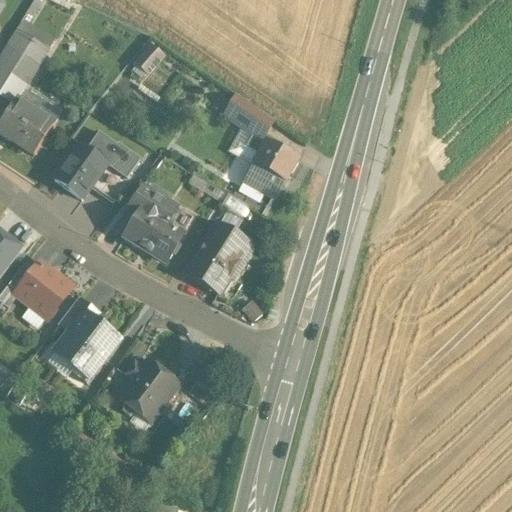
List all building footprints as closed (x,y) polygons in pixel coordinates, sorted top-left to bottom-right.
[(147,79),(166,59),(152,46),(133,66),(147,79)] [(37,68),(6,49),(0,58),(0,100),(11,108),(14,103),(16,104),(37,68)] [(272,124),(241,102),(228,122),(252,139),(259,144),(262,139),(272,124)] [(16,104),(14,103),(11,108),(0,125),(0,137),(34,159),(53,128),(16,104)] [(118,151),(98,137),(86,154),(106,168),(105,169),(125,183),(126,181),(139,163),(119,149),(118,151)] [(284,152),(262,139),(259,144),(252,139),(245,151),(259,157),(254,167),(261,171),(284,184),(295,163),(281,156),(284,152)] [(86,154),(78,149),(54,184),(81,203),(90,190),(105,169),(106,168),(86,154)] [(259,176),(245,168),(239,180),(252,187),(259,176)] [(125,183),(105,169),(90,190),(112,205),(128,182),(126,181),(125,183)] [(284,184),(261,171),(259,176),(252,187),(275,200),(284,184)] [(207,187),(192,178),(187,187),(203,196),(207,187)] [(226,199),(207,187),(203,196),(221,207),(226,199)] [(175,211),(140,190),(127,208),(139,216),(141,213),(165,228),(175,211)] [(229,215),(215,207),(203,227),(215,235),(216,236),(229,215)] [(193,222),(175,211),(165,228),(141,213),(139,216),(124,241),(166,266),(193,222)] [(0,277),(20,251),(0,234),(0,277)] [(216,236),(215,235),(189,277),(219,296),(229,278),(234,282),(243,267),(238,264),(245,253),(216,236)] [(71,291),(39,266),(32,274),(15,297),(47,321),(71,291)] [(23,267),(6,290),(15,297),(32,274),(23,267)] [(92,324),(98,317),(78,302),(58,327),(71,336),(72,336),(77,335),(79,337),(90,323),(92,324)] [(90,323),(79,337),(77,335),(72,336),(71,336),(67,343),(64,342),(54,355),(77,372),(78,370),(89,379),(88,380),(90,382),(118,345),(92,324),(90,323)] [(146,367),(117,404),(122,408),(121,411),(121,417),(128,423),(135,421),(137,419),(151,429),(164,412),(179,392),(146,367)] [(179,392),(164,412),(173,418),(188,398),(179,392)]
